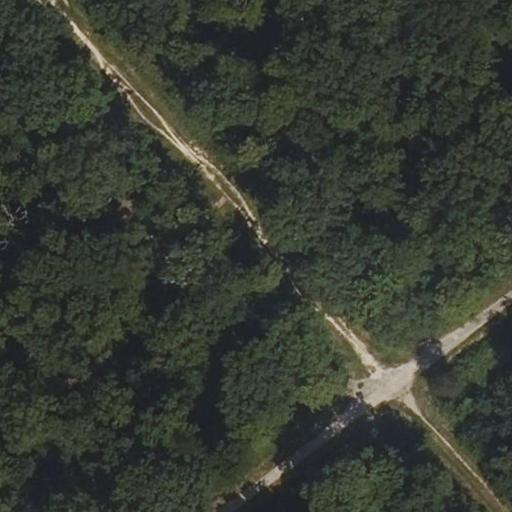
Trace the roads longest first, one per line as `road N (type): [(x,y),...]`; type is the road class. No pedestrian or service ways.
road 1 (track): [(507,511),(50,0)]
road 2 (track): [(225,511),(511,297)]
